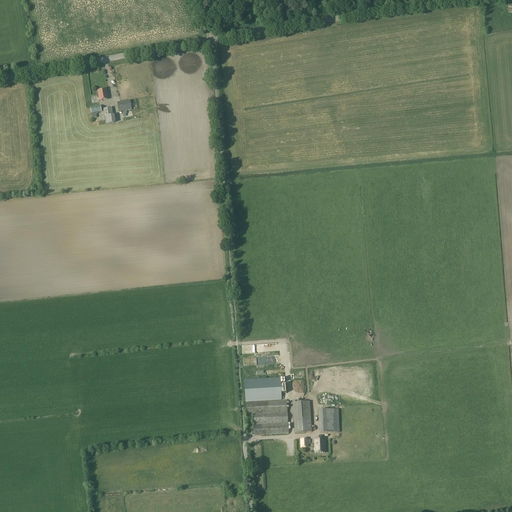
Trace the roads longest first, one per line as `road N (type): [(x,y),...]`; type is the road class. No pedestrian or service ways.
road 1 (tertiary): [(209,40),(455,0)]
road 2 (tertiary): [(0,78),(209,40)]
road 3 (unclassified): [(209,40),(223,178)]
